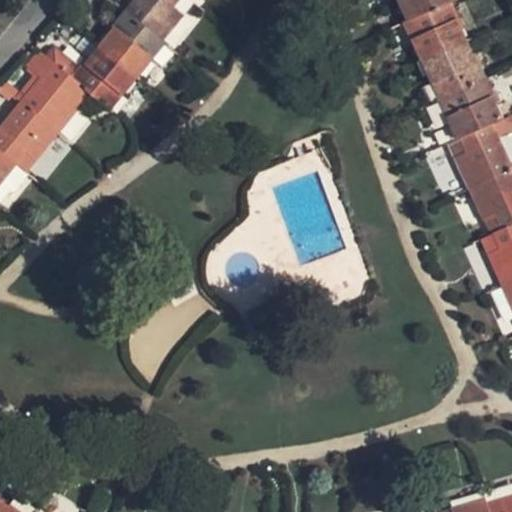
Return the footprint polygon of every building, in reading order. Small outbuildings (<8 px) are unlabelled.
[(132,0),(123,11),(152,35),(174,9),(182,0),(132,0)] [(411,0),(397,6),(405,24),(449,4),(457,1),(457,0),(411,0)] [(405,24),(423,62),(467,43),(449,4),(405,24)] [(152,35),(164,44),(184,19),(174,9),(152,35)] [(123,11),(95,43),(136,77),(164,44),(152,35),(123,11)] [(66,76),(82,88),(91,96),(108,110),(136,77),(95,43),(66,76)] [(439,99),(484,78),(467,43),(423,62),(439,99)] [(18,103),(49,126),(71,101),(82,88),(66,76),(40,54),(27,67),(38,79),(18,103)] [(439,99),(458,141),(493,126),(504,120),(484,78),(439,99)] [(82,88),(71,101),(80,109),(91,96),(82,88)] [(71,101),(49,126),(57,134),(80,109),(71,101)] [(26,154),(49,126),(18,103),(0,125),(0,154),(15,166),(26,154)] [(493,126),(500,140),(511,134),(511,116),(504,120),(493,126)] [(57,134),(49,126),(26,154),(35,161),(57,134)] [(464,154),(479,187),(511,171),(511,164),(500,140),(493,126),(458,141),(464,154)] [(0,183),(15,166),(0,154),(0,183)] [(468,192),(479,187),(464,154),(453,159),(468,192)] [(0,203),(3,206),(27,175),(16,166),(0,184),(0,203)] [(511,171),(479,187),(494,220),(500,233),(511,227),(511,171)] [(494,220),(479,187),(468,192),(483,224),(494,220)] [(511,227),(500,233),(491,237),(497,251),(511,282),(511,227)] [(511,286),(511,282),(497,251),(487,256),(503,290),(511,286)] [(511,286),(503,290),(511,308),(511,286)] [(489,511),(501,511),(511,509),(511,495),(488,502),(489,511)] [(489,511),(488,502),(487,499),(466,504),(468,511),(489,511)] [(16,511),(0,501),(0,511),(16,511)]
